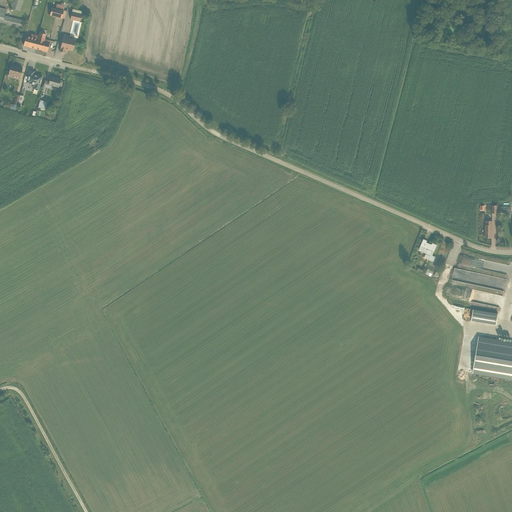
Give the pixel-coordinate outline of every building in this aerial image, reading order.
[(11,0),(9,8),(20,11),(22,0),(11,0)] [(52,7),(49,15),(61,18),(64,6),(56,4),(55,8),(52,7)] [(0,7),(0,23),(24,29),(26,21),(4,16),(6,9),(0,7)] [(82,11),(72,9),(70,20),(80,22),(80,19),(82,19),(83,16),(81,16),(81,14),(82,11)] [(25,36),(23,46),(47,52),(49,40),(44,39),(46,34),(39,32),(38,35),(31,34),(30,37),(25,36)] [(59,51),(64,53),(65,49),(73,50),(75,40),(70,38),(70,37),(63,35),(59,51)] [(11,65),(7,77),(19,80),(22,68),(11,65)] [(34,71),(30,70),(26,83),(34,85),(33,89),(38,91),(39,86),(42,76),(35,75),(33,74),(34,71)] [(50,75),(47,88),(49,89),(50,86),(58,88),(60,79),(50,75)] [(20,96),(16,95),(13,103),(13,104),(10,104),(9,109),(15,110),(16,105),(17,105),(18,102),(20,96)] [(38,108),(45,110),(47,102),(39,100),(38,108)] [(432,256),(436,246),(432,244),(431,246),(429,246),(430,245),(426,243),(426,241),(423,240),(419,250),(426,254),(424,258),(433,262),(435,257),(432,256)] [(468,319),(493,322),(494,311),(469,308),(468,319)] [(473,373),(511,379),(511,342),(479,337),(473,373)]
